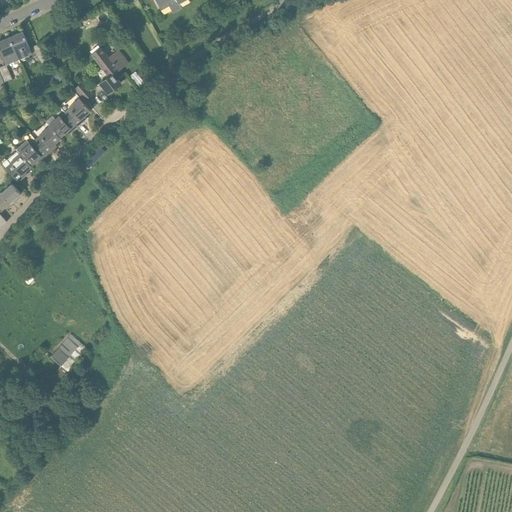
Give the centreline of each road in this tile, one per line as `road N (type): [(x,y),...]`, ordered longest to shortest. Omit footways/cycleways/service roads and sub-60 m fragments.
road 1 (residential): [(0,250),(116,116),(287,0)]
road 2 (unclassified): [(428,511),(511,341)]
